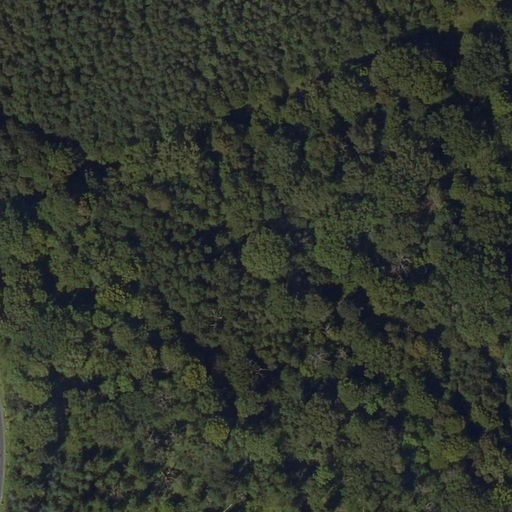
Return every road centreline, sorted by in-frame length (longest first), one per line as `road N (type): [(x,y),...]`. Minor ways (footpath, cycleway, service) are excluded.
road 1 (track): [(0,203),(511,4)]
road 2 (track): [(265,102),(450,511)]
road 3 (tertiary): [(11,511),(13,416),(0,380)]
